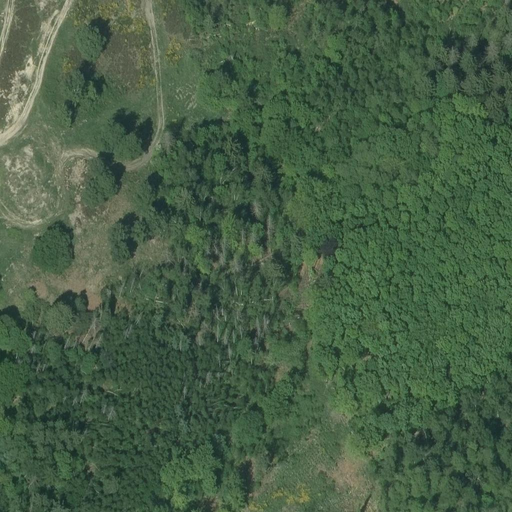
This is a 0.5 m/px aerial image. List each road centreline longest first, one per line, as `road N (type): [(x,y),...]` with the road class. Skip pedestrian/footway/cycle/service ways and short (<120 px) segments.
road 1 (track): [(0,198),(25,229),(61,219),(61,153),(73,147),(131,161),(141,154),(159,109),(152,30)]
road 2 (track): [(0,134),(28,116),(67,0)]
